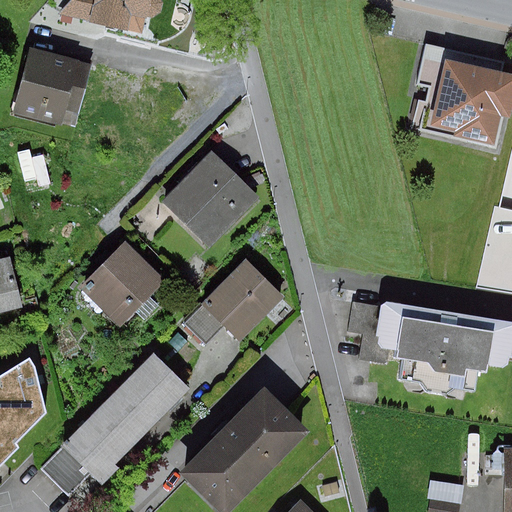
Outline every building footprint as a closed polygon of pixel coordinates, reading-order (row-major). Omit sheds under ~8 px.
[(71,0),(58,15),(128,31),(131,15),(147,19),(148,17),(153,19),(162,13),(164,3),(161,0),(71,0)] [(511,65),(427,46),(418,86),(430,88),(421,129),(496,146),(502,117),(511,119),(511,117),(511,65)] [(68,111),(80,61),(31,49),(15,113),(64,125),(68,111)] [(213,152),(162,202),(209,249),(260,198),(213,152)] [(269,181),(264,171),(248,178),(253,188),(269,181)] [(168,282),(126,242),(80,288),(121,328),(137,312),(145,320),(160,306),(152,298),(168,282)] [(0,314),(24,308),(11,257),(0,260),(0,314)] [(286,297),(247,260),(184,325),(206,347),(225,327),(241,343),(286,297)] [(382,306),(382,308),(353,303),(348,332),(363,334),(359,359),(386,364),(388,349),(398,351),(396,359),(404,360),(401,381),(423,384),(428,392),(447,395),(455,389),(475,393),(478,373),(488,374),(489,366),(504,369),(509,365),(510,359),(511,359),(511,322),(388,302),(382,306)] [(155,355),(41,470),(69,498),(91,475),(103,487),(120,470),(116,466),(191,390),(155,355)] [(37,368),(31,358),(0,377),(0,468),(21,448),(17,444),(48,414),(37,368)] [(233,511),(312,433),(266,388),(181,474),(220,511),(233,511)] [(511,511),(511,448),(504,448),(503,511),(511,511)] [(461,511),(465,486),(431,480),(428,499),(431,500),(428,511),(461,511)] [(314,511),(302,500),(289,511),(314,511)]
